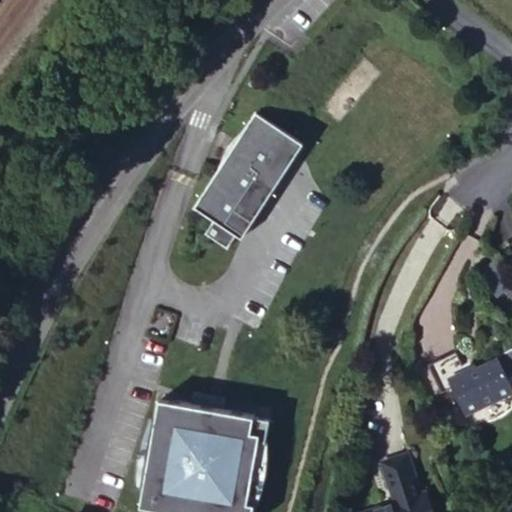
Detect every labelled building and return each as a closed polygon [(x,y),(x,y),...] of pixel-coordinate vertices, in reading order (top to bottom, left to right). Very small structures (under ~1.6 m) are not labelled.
[(255,112),(195,208),(214,220),(206,233),(229,247),(239,233),(232,229),(241,215),(252,222),(293,159),(288,155),(298,140),(255,112)] [(293,159),(303,143),(298,140),(288,155),(293,159)] [(243,236),(252,222),(241,215),(232,229),(239,233),(243,236)] [(511,279),(498,264),(485,276),(504,296),(511,287),(511,279)] [(460,348),(433,360),(445,386),(457,383),(469,409),(511,390),(511,376),(503,354),(480,364),(476,357),(466,361),(460,348)] [(192,397),(225,403),(227,392),(195,386),(192,397)] [(146,481),(142,501),(157,503),(157,505),(192,511),(253,511),(256,499),(249,498),(265,413),(257,412),(257,409),(225,403),(192,397),(177,395),(176,396),(161,394),(158,413),(146,481)] [(158,413),(149,411),(149,413),(148,415),(146,421),(145,423),(144,427),(140,444),(138,451),(138,454),(137,465),(137,474),(137,479),(146,481),(158,413)] [(265,413),(249,498),(256,499),(258,500),(259,498),(260,496),(261,492),(263,487),(264,484),(266,477),(268,464),(268,463),(268,461),(269,459),(270,448),(270,446),(270,444),(270,436),(268,436),(272,414),(265,413)] [(408,452),(383,461),(396,497),(397,502),(377,509),(378,511),(377,511),(435,511),(427,491),(422,492),(408,452)]
